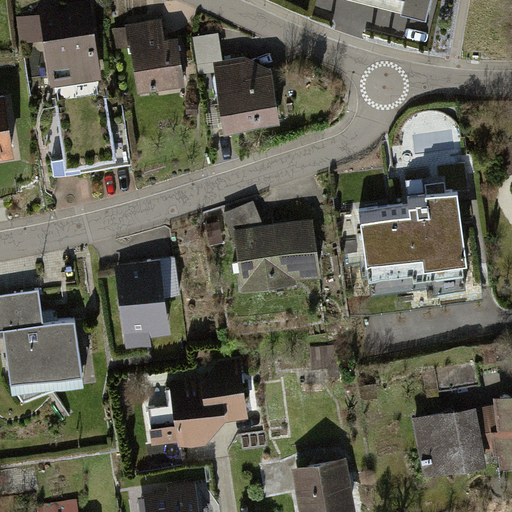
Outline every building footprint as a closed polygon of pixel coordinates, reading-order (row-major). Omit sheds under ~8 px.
[(91,0),(69,0),(40,5),(51,85),(54,85),(66,167),(117,158),(107,96),(101,93),(99,77),(103,76),(91,0)] [(430,0),(373,0),(427,13),(430,0)] [(44,38),(40,12),(16,16),(21,42),(44,38)] [(163,16),(126,22),(126,24),(114,26),(117,46),(132,44),(139,89),(186,81),(179,33),(166,35),(163,16)] [(246,54),(213,59),(225,128),(283,119),(274,66),(246,54)] [(5,89),(0,89),(0,154),(15,152),(5,89)] [(409,200),(360,207),(372,294),(428,286),(429,292),(468,286),(464,258),(470,257),(460,185),(447,186),(446,178),(426,181),(427,190),(408,192),(409,200)] [(224,211),(237,242),(243,289),(299,282),(298,277),(323,272),(314,215),(265,222),(254,198),(224,211)] [(176,254),(115,262),(127,345),(153,342),(151,333),(172,330),(167,293),(181,291),(176,254)] [(40,286),(0,291),(0,327),(4,327),(11,380),(84,370),(76,314),(45,319),(40,286)] [(340,344),(310,346),(312,368),(328,366),(329,376),(343,374),(340,344)] [(201,375),(170,380),(171,386),(166,386),(169,402),(148,405),(151,424),(149,424),(152,444),(179,440),(179,444),(206,440),(224,417),(250,413),(241,355),(218,358),(202,380),(201,375)] [(511,391),(495,393),(496,401),(499,427),(492,427),(495,449),(495,453),(500,452),(502,465),(511,464),(511,391)] [(496,401),(478,405),(487,450),(495,449),(492,427),(499,427),(496,401)] [(478,402),(413,415),(425,475),(489,463),(487,450),(478,405),(478,402)] [(348,453),(292,464),(301,511),(344,511),(358,509),(348,453)] [(169,488),(144,491),(147,511),(201,511),(196,478),(168,482),(169,488)] [(79,511),(78,497),(38,503),(39,511),(79,511)]
